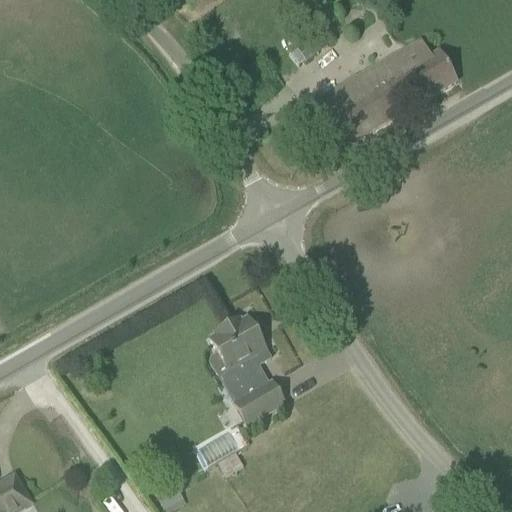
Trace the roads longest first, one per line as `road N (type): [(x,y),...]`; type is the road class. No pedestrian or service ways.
road 1 (unclassified): [(496,511),(417,432),(277,214)]
road 2 (unclassified): [(0,374),(277,214)]
road 3 (unclassified): [(277,214),(511,79)]
road 4 (unclassified): [(277,214),(212,108),(121,0)]
